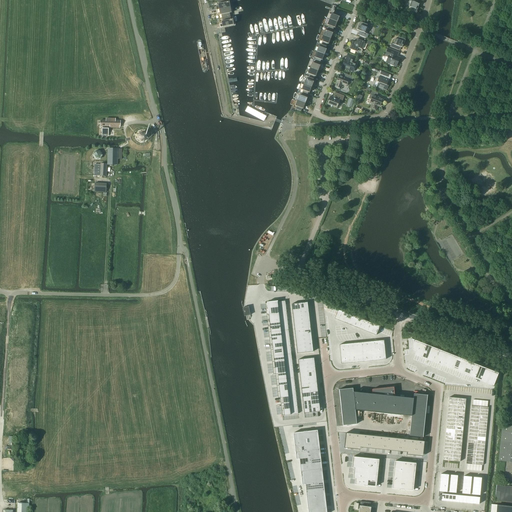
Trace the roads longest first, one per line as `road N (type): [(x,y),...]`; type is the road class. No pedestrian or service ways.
road 1 (unclassified): [(0,292),(137,295),(174,281),(179,234),(129,0)]
road 2 (unclassified): [(397,371),(438,388),(427,501),(340,493)]
road 3 (unclassified): [(331,414),(278,421),(260,275),(267,266),(298,271)]
road 4 (unclassified): [(298,271),(348,145),(349,119)]
road 5 (residential): [(349,119),(383,116),(429,0)]
road 6 (residential): [(349,119),(315,114),(359,0)]
road 7 (unknown): [(261,296),(286,298),(302,418)]
